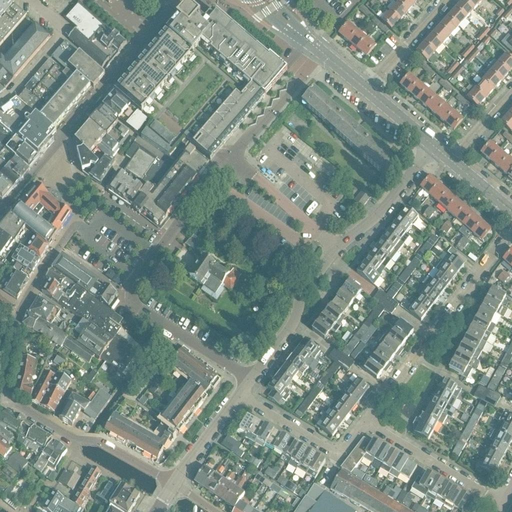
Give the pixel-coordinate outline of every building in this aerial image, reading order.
[(0,0),(0,45),(25,16),(13,5),(7,0),(0,0)] [(414,4),(409,0),(402,0),(398,5),(407,13),(414,4)] [(477,0),(464,0),(462,3),(476,15),(476,14),(473,11),(477,7),(480,10),(484,6),(477,0)] [(126,46),(124,44),(77,2),(63,18),(76,30),(68,40),(103,71),(126,46)] [(476,15),(462,3),(455,11),(465,20),(465,19),(469,22),(476,15)] [(398,5),(390,14),(399,21),(407,13),(398,5)] [(172,170),(188,150),(191,146),(192,146),(210,162),(287,73),(269,57),(268,59),(214,12),(213,12),(203,24),(199,20),(200,19),(193,12),(187,7),(183,12),(176,20),(177,21),(123,84),(115,93),(132,108),(143,117),(149,122),(151,123),(137,140),(135,144),(140,148),(157,159),(172,170)] [(498,19),(504,13),(500,10),(495,15),(498,19)] [(455,11),(447,19),(457,29),(465,20),(455,11)] [(399,21),(390,14),(382,23),(391,30),(399,21)] [(447,19),(439,28),(449,37),(457,29),(447,19)] [(348,43),(357,33),(347,25),(338,36),(348,43)] [(0,84),(5,89),(49,39),(34,26),(4,61),(0,58),(0,57),(0,84)] [(449,37),(439,28),(432,36),(442,45),(449,37)] [(481,34),(484,38),(489,32),(486,29),(481,34)] [(493,31),(488,37),(491,40),(496,34),(493,31)] [(357,33),(348,43),(356,51),(365,40),(357,33)] [(484,38),(481,34),(473,43),(477,46),(484,38)] [(442,45),(432,36),(424,45),(434,54),(442,45)] [(511,40),(507,37),(501,44),(511,54),(511,40)] [(486,38),(481,44),(484,47),(490,41),(486,38)] [(375,48),(365,40),(356,51),(366,58),(375,48)] [(65,42),(65,43),(51,58),(74,79),(76,76),(93,90),(104,77),(65,42)] [(434,54),(424,45),(416,54),(426,63),(434,54)] [(471,46),(466,51),(469,54),(474,49),(471,46)] [(476,50),(471,56),(474,59),(479,54),(476,50)] [(469,54),(466,51),(461,57),(464,60),(469,54)] [(474,59),(471,56),(466,61),(469,64),(474,59)] [(494,61),(494,62),(508,74),(511,69),(511,62),(505,56),(498,65),(494,61)] [(25,89),(16,98),(52,131),(61,121),(69,111),(86,92),(49,61),(33,79),(25,89)] [(508,74),(494,62),(486,70),(490,74),(500,83),(508,74)] [(455,63),(450,68),(454,71),(459,66),(455,63)] [(454,71),(450,68),(445,74),(449,77),(454,71)] [(458,76),(455,74),(451,79),(448,82),(450,85),(454,81),(458,76)] [(500,83),(490,74),(482,82),(493,92),(500,83)] [(408,95),(417,84),(408,77),(399,87),(408,95)] [(452,91),(441,81),(438,85),(449,94),(452,91)] [(493,92),(482,82),(479,87),(476,84),(472,88),(485,100),(493,92)] [(426,92),(417,84),(408,95),(417,102),(426,92)] [(485,100),(472,88),(464,97),(467,99),(467,100),(477,109),(485,100)] [(329,129),(341,116),(313,91),(301,103),(329,129)] [(426,92),(417,102),(426,110),(435,99),(426,92)] [(128,109),(130,111),(132,108),(115,93),(102,107),(118,120),(123,125),(138,136),(149,122),(143,117),(140,115),(134,121),(128,117),(130,114),(126,111),(128,109)] [(16,99),(0,110),(0,126),(38,161),(39,159),(38,158),(53,141),(51,139),(56,134),(52,131),(16,98),(16,99)] [(444,106),(435,99),(426,110),(435,117),(444,106)] [(472,110),(464,102),(461,105),(470,113),(472,110)] [(452,114),(444,106),(435,117),(443,125),(452,114)] [(105,136),(119,148),(129,136),(114,122),(116,120),(105,110),(102,112),(101,111),(99,113),(99,112),(89,124),(104,137),(105,136)] [(452,114),(443,125),(452,132),(462,121),(452,114)] [(341,116),(329,129),(357,154),(369,142),(341,116)] [(511,119),(508,116),(500,125),(511,134),(511,119)] [(89,124),(80,135),(96,149),(98,146),(102,150),(104,148),(113,155),(119,148),(105,136),(104,137),(89,124)] [(0,126),(0,146),(28,171),(38,161),(0,126)] [(96,149),(80,135),(74,141),(78,145),(93,160),(97,156),(100,153),(96,149)] [(133,137),(123,151),(126,154),(137,140),(133,137)] [(397,167),(369,142),(357,154),(385,180),(397,167)] [(489,163),(498,152),(494,148),(496,145),(492,142),(489,145),(480,155),(489,163)] [(140,148),(135,144),(125,156),(131,161),(140,148)] [(93,160),(78,145),(75,149),(82,174),(88,178),(98,165),(93,160)] [(0,146),(0,163),(20,181),(28,171),(0,146)] [(140,148),(131,161),(124,171),(140,183),(157,159),(140,148)] [(499,153),(498,152),(489,163),(498,170),(507,160),(503,156),(506,153),(501,149),(499,153)] [(188,150),(172,170),(155,192),(175,208),(208,166),(188,150)] [(98,165),(88,178),(99,185),(115,165),(104,157),(102,160),(97,156),(93,160),(98,165)] [(157,159),(140,183),(137,188),(142,191),(143,192),(147,187),(155,192),(172,170),(157,159)] [(511,163),(507,160),(498,170),(507,178),(511,171),(511,163)] [(0,163),(0,179),(12,190),(20,181),(0,163)] [(142,191),(137,188),(118,174),(106,191),(124,203),(131,208),(131,207),(142,191)] [(0,179),(0,201),(2,203),(13,191),(12,190),(0,179)] [(429,197),(438,186),(429,179),(420,189),(429,197)] [(36,186),(19,206),(41,224),(57,236),(71,215),(60,207),(59,207),(47,197),(48,196),(36,186)] [(438,186),(429,197),(437,205),(447,194),(438,186)] [(143,192),(142,191),(131,207),(141,215),(142,214),(160,227),(175,208),(155,192),(147,187),(143,192)] [(362,191),(351,205),(360,211),(370,198),(362,191)] [(447,194),(437,205),(446,212),(456,201),(447,194)] [(416,196),(408,205),(411,208),(419,199),(416,196)] [(464,209),(456,201),(446,212),(455,220),(464,209)] [(19,206),(10,217),(26,230),(35,237),(49,249),(56,238),(40,225),(41,224),(19,206)] [(464,209),(455,220),(463,227),(473,217),(464,209)] [(399,218),(411,227),(417,219),(406,210),(399,218)] [(10,217),(0,229),(0,236),(3,238),(14,246),(15,246),(26,230),(10,217)] [(481,224),(473,217),(463,227),(472,235),(481,224)] [(411,227),(399,218),(393,226),(405,235),(411,227)] [(447,223),(443,227),(449,232),(453,228),(447,223)] [(490,232),(481,224),(472,235),(481,243),(490,232)] [(405,235),(393,226),(387,234),(403,246),(409,238),(405,235)] [(449,232),(443,227),(440,230),(446,235),(449,232)] [(26,230),(15,246),(21,250),(25,252),(35,237),(26,230)] [(387,234),(381,242),(397,254),(403,246),(387,234)] [(0,236),(0,259),(2,261),(7,254),(14,246),(3,238),(0,236)] [(35,237),(25,252),(40,262),(49,249),(35,237)] [(432,237),(429,241),(434,245),(438,241),(432,237)] [(464,239),(461,242),(466,247),(470,243),(464,239)] [(196,246),(189,240),(185,245),(192,251),(196,246)] [(434,245),(429,241),(426,245),(431,249),(434,245)] [(372,244),(370,246),(391,262),(397,254),(381,242),(377,247),(372,244)] [(466,247),(461,242),(458,246),(460,248),(463,250),(466,247)] [(426,245),(423,249),(428,253),(431,249),(426,245)] [(14,246),(7,254),(15,259),(12,263),(13,263),(8,270),(10,271),(15,274),(17,275),(21,269),(23,270),(20,274),(20,275),(28,280),(32,275),(40,263),(40,262),(25,252),(21,250),(15,246),(14,246)] [(391,262),(370,246),(368,249),(373,252),(369,258),(384,270),(391,262)] [(423,249),(419,253),(425,257),(428,253),(423,249)] [(511,270),(511,269),(511,251),(503,262),(511,270)] [(419,253),(416,257),(422,261),(425,257),(419,253)] [(456,254),(453,259),(463,266),(466,262),(456,254)] [(87,296),(97,282),(61,256),(51,270),(65,280),(75,287),(84,294),(87,296)] [(416,257),(413,261),(419,265),(422,261),(416,257)] [(189,278),(203,288),(200,292),(216,303),(224,291),(222,290),(224,288),(230,292),(241,276),(233,270),(228,276),(203,258),(189,278)] [(369,258),(363,265),(380,279),(379,278),(382,275),(381,274),(384,270),(369,258)] [(463,266),(453,259),(452,258),(445,266),(458,275),(464,267),(463,266)] [(419,265),(413,261),(410,264),(416,269),(419,265)] [(441,262),(434,271),(451,284),(458,275),(445,266),(441,262)] [(410,264),(410,265),(407,269),(413,273),(416,269),(410,264)] [(380,279),(363,265),(356,274),(373,287),(380,279)] [(407,269),(404,272),(410,277),(413,273),(407,269)] [(65,280),(51,270),(44,279),(48,282),(48,281),(65,293),(65,292),(68,289),(61,285),(65,280)] [(451,284),(434,271),(429,278),(445,291),(451,284)] [(404,272),(401,276),(407,281),(410,277),(404,272)] [(14,273),(3,292),(16,301),(28,282),(17,275),(15,274),(14,273)] [(504,273),(501,276),(506,281),(509,278),(504,273)] [(407,281),(401,276),(398,280),(404,285),(407,281)] [(506,281),(501,276),(497,280),(503,285),(506,281)] [(445,291),(429,278),(422,286),(427,290),(439,299),(445,291)] [(75,287),(65,280),(61,285),(68,289),(65,292),(67,293),(69,295),(70,294),(75,287)] [(398,280),(395,284),(401,289),(404,285),(398,280)] [(48,281),(48,282),(42,293),(57,304),(62,298),(63,299),(67,293),(65,292),(65,293),(48,281)] [(97,282),(87,296),(93,301),(103,287),(97,282)] [(349,283),(342,292),(355,301),(361,293),(349,283)] [(395,284),(392,288),(398,293),(401,289),(395,284)] [(422,286),(416,294),(421,298),(433,307),(439,299),(427,290),(422,286)] [(84,294),(75,287),(70,294),(79,301),(84,294)] [(116,296),(103,287),(93,301),(109,312),(110,312),(117,302),(113,300),(116,296)] [(392,288),(389,292),(395,297),(398,293),(392,288)] [(492,291),(487,300),(500,308),(505,310),(507,305),(509,306),(511,302),(505,298),(492,291)] [(355,301),(342,292),(336,299),(348,309),(352,304),(356,307),(359,304),(355,301)] [(379,292),(375,297),(385,304),(389,299),(386,296),(379,292)] [(395,297),(389,292),(386,296),(389,299),(391,301),(395,297)] [(69,295),(67,293),(63,299),(82,313),(86,307),(100,318),(103,315),(115,325),(116,316),(110,312),(109,312),(93,301),(87,296),(84,294),(79,301),(70,294),(69,295)] [(385,304),(375,297),(372,301),(378,306),(381,309),(385,304)] [(38,298),(33,307),(38,311),(40,309),(49,315),(56,320),(60,313),(38,298)] [(433,307),(421,298),(417,302),(413,299),(410,302),(427,315),(433,307)] [(348,309),(336,299),(330,307),(342,317),(348,309)] [(391,301),(389,299),(385,304),(394,311),(398,306),(391,301)] [(487,300),(482,309),(496,316),(500,318),(502,320),(507,311),(505,310),(500,308),(487,300)] [(5,302),(0,308),(0,320),(2,319),(4,317),(5,318),(12,308),(5,302)] [(427,315),(410,302),(408,306),(412,309),(408,314),(420,323),(427,315)] [(385,304),(381,309),(384,311),(391,316),(394,311),(385,304)] [(384,311),(381,309),(378,306),(375,310),(381,315),(384,311)] [(33,307),(29,315),(49,326),(51,327),(56,320),(49,315),(40,309),(38,311),(33,307)] [(330,307),(324,315),(339,327),(345,319),(342,317),(330,307)] [(482,309),(477,318),(491,325),(495,327),(500,318),(496,316),(482,309)] [(381,315),(375,310),(372,314),(378,319),(381,315)] [(27,314),(22,325),(26,328),(46,339),(61,348),(62,346),(71,352),(76,344),(64,336),(60,333),(57,331),(51,327),(49,326),(29,315),(27,314)] [(320,320),(318,323),(330,333),(334,335),(340,328),(339,327),(324,315),(323,314),(319,319),(320,320)] [(378,319),(372,314),(369,318),(375,323),(378,319)] [(375,323),(369,318),(366,322),(372,327),(375,323)] [(477,318),(473,327),(486,334),(490,336),(495,327),(491,325),(477,318)] [(390,329),(407,341),(413,333),(397,320),(390,329)] [(366,322),(363,326),(369,331),(366,335),(370,338),(376,330),(372,327),(366,322)] [(330,333),(318,323),(312,331),(324,341),(330,333)] [(65,326),(60,333),(64,336),(69,328),(65,326)] [(69,328),(64,336),(76,344),(94,357),(99,360),(100,359),(112,342),(100,333),(90,326),(82,338),(69,328)] [(369,331),(363,326),(360,330),(366,335),(369,331)] [(473,327),(468,335),(481,343),(481,342),(486,345),(490,336),(486,334),(473,327)] [(407,341),(390,329),(384,337),(388,340),(401,349),(407,341)] [(366,335),(360,330),(357,334),(362,339),(366,335)] [(362,339),(357,334),(354,338),(359,343),(362,339)] [(481,343),(468,335),(463,344),(477,351),(481,354),(486,345),(481,342),(481,343)] [(112,342),(100,359),(122,375),(135,357),(133,356),(135,353),(127,347),(129,346),(116,337),(112,342)] [(384,337),(378,344),(394,357),(396,355),(399,356),(403,351),(401,349),(388,340),(384,337)] [(354,338),(351,342),(356,347),(359,343),(354,338)] [(304,341),(298,349),(313,361),(314,361),(320,353),(304,341)] [(356,347),(351,342),(348,346),(353,350),(356,347)] [(76,344),(71,352),(88,365),(94,357),(76,344)] [(378,344),(372,352),(388,365),(394,357),(378,344)] [(477,351),(463,344),(458,353),(472,360),(477,351)] [(348,346),(345,350),(350,354),(353,350),(348,346)] [(175,433),(176,433),(179,435),(188,423),(197,411),(204,402),(202,400),(204,397),(210,389),(213,391),(220,382),(213,377),(216,374),(209,369),(198,360),(196,364),(193,362),(189,359),(192,356),(183,349),(170,366),(174,369),(172,372),(181,379),(187,384),(178,396),(169,408),(159,420),(164,423),(163,424),(154,435),(141,428),(128,421),(115,414),(104,432),(107,434),(106,436),(115,442),(125,448),(127,444),(130,446),(134,448),(132,451),(141,457),(151,462),(153,459),(157,461),(162,452),(165,453),(169,447),(176,439),(173,437),(175,433)] [(298,349),(292,357),(308,370),(314,361),(313,361),(298,349)] [(335,349),(331,354),(341,361),(345,357),(341,354),(335,349)] [(350,354),(345,350),(341,354),(345,357),(347,359),(350,354)] [(372,352),(366,360),(382,373),(384,370),(386,372),(391,367),(388,365),(372,352)] [(458,353),(454,362),(471,371),(474,373),(478,364),(472,360),(458,353)] [(341,361),(331,354),(327,359),(334,364),(337,366),(341,361)] [(292,357),(286,365),(302,378),(308,370),(292,357)] [(347,359),(345,357),(341,361),(350,369),(354,364),(347,359)] [(19,371),(18,376),(31,380),(33,371),(35,371),(36,367),(34,366),(35,361),(20,358),(19,371)] [(61,369),(65,363),(57,358),(53,365),(61,369)] [(382,373),(366,360),(360,369),(376,381),(382,373)] [(350,369),(341,361),(337,366),(340,368),(346,374),(350,369)] [(454,362),(449,371),(466,380),(471,371),(454,362)] [(337,366),(334,364),(331,368),(336,373),(340,368),(337,366)] [(507,367),(500,364),(498,369),(504,372),(502,376),(502,377),(504,378),(508,371),(506,370),(507,367)] [(302,378),(286,365),(279,373),(292,382),(295,378),(299,381),(302,378)] [(331,368),(328,372),(333,377),(336,373),(331,368)] [(333,377),(328,372),(324,376),(330,381),(333,377)] [(39,407),(55,378),(48,375),(45,373),(30,402),(39,407)] [(292,382),(279,373),(273,381),(285,390),(286,390),(292,382)] [(56,375),(55,378),(39,407),(54,415),(71,383),(56,375)] [(31,380),(18,376),(13,393),(30,400),(31,394),(35,385),(31,383),(31,380)] [(324,376),(321,380),(327,384),(330,381),(324,376)] [(327,384),(321,380),(318,384),(324,389),(327,384)] [(273,381),(267,389),(272,393),(267,398),(277,406),(281,400),(285,403),(289,398),(287,396),(290,393),(286,390),(285,390),(273,381)] [(349,383),(346,386),(350,389),(362,399),(364,396),(367,398),(371,392),(369,391),(357,381),(356,381),(353,386),(349,383)] [(438,391),(456,400),(455,400),(457,396),(453,394),(457,389),(443,381),(438,391)] [(318,384),(315,388),(321,392),(324,389),(318,384)] [(350,389),(346,386),(340,394),(344,398),(344,397),(356,407),(362,399),(350,389)] [(489,386),(486,391),(489,393),(492,394),(495,390),(489,386)] [(479,387),(476,392),(486,398),(489,393),(486,391),(479,387)] [(321,392),(315,388),(312,392),(318,396),(321,392)] [(456,400),(438,391),(433,399),(451,409),(456,400)] [(59,420),(58,421),(71,428),(80,411),(84,413),(83,415),(94,423),(111,399),(100,392),(91,405),(72,395),(59,420)] [(312,392),(309,396),(315,400),(318,396),(312,392)] [(486,398),(476,392),(473,398),(480,402),(483,404),(486,398)] [(85,399),(90,403),(95,397),(91,393),(85,399)] [(492,394),(489,393),(486,398),(497,404),(500,399),(492,394)] [(309,396),(306,400),(312,404),(315,400),(309,396)] [(344,398),(338,405),(350,415),(356,407),(344,397),(344,398)] [(497,404),(486,398),(483,404),(487,405),(494,409),(497,404)] [(433,399),(428,408),(446,418),(452,421),(455,417),(449,413),(451,409),(433,399)] [(312,404),(306,400),(303,404),(309,408),(312,404)] [(350,415),(338,405),(334,402),(328,410),(332,413),(344,422),(350,415)] [(483,404),(480,402),(478,406),(484,410),(487,405),(483,404)] [(303,404),(300,407),(306,412),(309,408),(303,404)] [(478,406),(475,411),(482,414),(484,410),(478,406)] [(300,407),(297,412),(303,416),(306,412),(300,407)] [(446,418),(428,408),(424,417),(437,424),(438,424),(442,426),(446,418)] [(0,429),(3,432),(7,428),(8,429),(7,430),(19,437),(16,445),(20,449),(33,428),(7,412),(0,419),(0,429)] [(322,413),(320,416),(322,418),(326,421),(338,430),(344,422),(332,413),(328,418),(322,413)] [(511,418),(503,414),(498,423),(511,430),(511,418)] [(463,415),(460,421),(465,424),(468,418),(463,415)] [(245,439),(255,422),(246,416),(239,430),(238,432),(242,435),(241,437),(245,439)] [(415,420),(414,423),(433,433),(437,424),(424,417),(421,423),(415,420)] [(326,421),(322,418),(319,421),(323,424),(319,429),(331,439),(338,430),(326,421)] [(255,422),(245,439),(254,444),(256,440),(264,427),(255,422)] [(433,433),(414,423),(412,426),(412,434),(414,435),(428,442),(433,433)] [(511,430),(498,423),(494,432),(511,441),(511,430)] [(264,427),(256,440),(254,444),(262,449),(265,445),(273,432),(264,427)] [(41,433),(33,428),(20,449),(25,453),(27,449),(31,451),(34,446),(35,447),(37,442),(35,442),(38,437),(39,438),(41,433)] [(0,429),(0,442),(11,451),(15,447),(10,443),(13,440),(3,432),(0,429)] [(273,432),(265,445),(273,450),(281,437),(273,432)] [(463,432),(461,437),(468,441),(470,436),(463,432)] [(511,442),(511,441),(494,432),(489,440),(494,443),(507,451),(511,442)] [(34,446),(31,451),(35,454),(38,449),(42,451),(50,438),(41,433),(39,438),(38,437),(35,442),(37,442),(35,447),(34,446)] [(227,437),(224,441),(233,448),(230,452),(235,456),(238,451),(241,447),(227,437)] [(281,437),(273,450),(282,456),(290,442),(281,437)] [(355,449),(340,469),(350,475),(355,469),(362,460),(363,460),(366,455),(372,445),(363,439),(356,449),(355,449)] [(40,458),(33,469),(41,475),(44,469),(47,466),(59,447),(51,441),(40,458)] [(233,448),(224,441),(221,446),(230,452),(233,448)] [(465,445),(459,441),(456,446),(463,449),(465,445)] [(11,451),(0,442),(0,457),(3,461),(11,451)] [(298,448),(290,442),(282,456),(291,461),(298,448)] [(366,455),(363,460),(371,465),(374,461),(382,448),(375,444),(373,443),(372,445),(366,455)] [(507,451),(494,443),(489,452),(503,460),(507,451)] [(463,449),(456,446),(454,450),(460,454),(463,449)] [(59,447),(47,466),(54,471),(63,457),(67,452),(59,447)] [(291,461),(288,465),(297,469),(307,453),(298,448),(291,461)] [(374,461),(382,466),(390,453),(382,448),(374,461)] [(454,450),(451,455),(458,458),(460,454),(454,450)] [(11,451),(3,461),(2,462),(6,465),(15,454),(11,451)] [(243,454),(238,451),(235,456),(240,459),(243,454)] [(503,460),(489,452),(486,457),(482,455),(480,458),(485,461),(484,461),(498,468),(503,460)] [(307,453),(297,469),(306,475),(316,458),(307,453)] [(382,466),(379,470),(388,475),(391,471),(399,458),(390,453),(382,466)] [(16,454),(15,454),(6,465),(19,476),(28,465),(16,454)] [(204,490),(214,476),(208,471),(210,468),(211,468),(215,462),(211,459),(210,460),(208,458),(205,461),(208,462),(206,465),(204,469),(194,484),(204,490)] [(252,467),(256,461),(252,458),(248,464),(252,467)] [(325,463),(316,458),(306,475),(314,480),(325,463)] [(391,471),(388,475),(397,481),(397,480),(399,476),(400,476),(407,463),(399,458),(391,471)] [(256,461),(252,467),(256,470),(260,464),(256,461)] [(498,468),(484,461),(480,470),(493,477),(498,468)] [(400,476),(399,476),(397,480),(401,482),(403,478),(408,482),(416,469),(407,463),(400,476)] [(17,475),(5,466),(1,472),(12,481),(17,475)] [(268,478),(272,472),(268,469),(264,475),(268,478)] [(362,474),(355,469),(350,475),(359,480),(362,474)] [(85,481),(78,491),(87,497),(94,486),(100,475),(92,470),(85,481)] [(58,484),(71,492),(78,480),(65,472),(58,484)] [(272,472),(268,478),(272,481),(276,475),(272,472)] [(339,496),(350,478),(341,473),(330,491),(339,496)] [(226,479),(214,497),(224,504),(239,480),(238,479),(232,488),(228,485),(230,481),(231,482),(234,477),(230,474),(226,479)] [(411,490),(415,493),(424,498),(425,497),(435,480),(426,475),(422,481),(418,479),(411,490)] [(214,476),(204,490),(214,497),(226,479),(226,478),(223,482),(214,476)] [(262,485),(265,481),(258,476),(254,481),(262,486),(262,485)] [(370,487),(374,480),(369,477),(365,484),(370,487)] [(240,478),(239,480),(224,504),(234,511),(244,496),(239,492),(245,482),(240,478)] [(406,511),(350,478),(339,496),(365,511),(406,511)] [(284,489),(288,483),(284,480),(280,486),(284,489)] [(435,480),(425,497),(433,503),(434,501),(444,485),(435,480)] [(272,486),(265,481),(262,485),(269,490),(272,486)] [(288,483),(284,489),(289,492),(293,495),(297,489),(293,486),(288,483)] [(272,485),(272,486),(269,490),(277,497),(281,491),(272,485)] [(444,485),(434,501),(443,507),(452,490),(444,485)] [(104,495),(111,499),(116,490),(109,486),(104,495)] [(130,511),(139,498),(130,492),(121,486),(109,505),(110,506),(112,507),(108,511),(130,511)] [(313,486),(306,498),(318,505),(325,494),(313,486)] [(9,487),(4,494),(8,497),(13,490),(9,487)] [(387,497),(391,490),(386,488),(383,494),(387,497)] [(393,492),(391,490),(387,497),(396,502),(402,492),(395,488),(393,492)] [(452,490),(443,507),(451,511),(453,509),(461,496),(452,490)] [(78,491),(71,503),(80,509),(87,497),(78,491)] [(289,497),(281,491),(277,497),(285,502),(289,497)] [(52,492),(42,510),(45,511),(81,511),(83,511),(80,509),(71,503),(53,493),(52,492)] [(302,501),(306,495),(301,492),(297,498),(302,501)] [(402,492),(396,502),(401,505),(407,495),(402,492)] [(14,511),(18,507),(7,497),(3,494),(0,497),(3,500),(2,501),(14,511)] [(352,511),(325,494),(318,505),(313,511),(352,511)] [(111,499),(104,495),(102,498),(98,495),(95,501),(106,507),(111,499)] [(461,496),(453,509),(458,511),(462,511),(470,501),(461,496)] [(302,504),(297,511),(296,511),(313,511),(318,505),(306,498),(302,504)] [(297,511),(302,504),(297,500),(292,508),(297,511)] [(470,501),(462,511),(474,511),(478,506),(470,501)]
